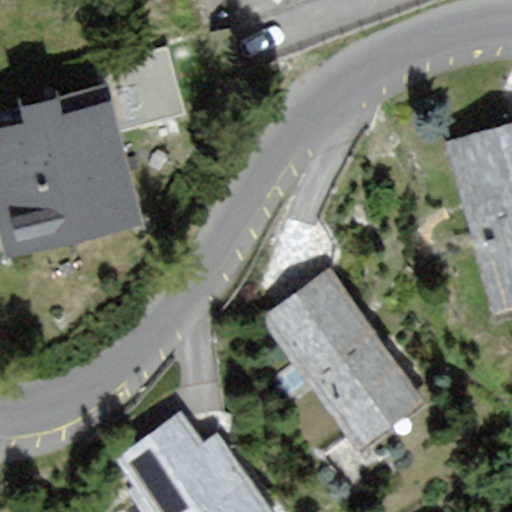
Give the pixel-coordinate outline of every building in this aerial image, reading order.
[(157,56),(83,74),(95,125),(169,107),(157,56)] [(0,238),(99,221),(78,102),(0,116),(0,238)] [(511,124),(430,147),(475,311),(511,300),(511,124)] [(395,397),(310,274),(250,316),(336,438),(395,397)] [(152,416),(93,460),(121,511),(234,511),(191,442),(174,452),(152,416)]
